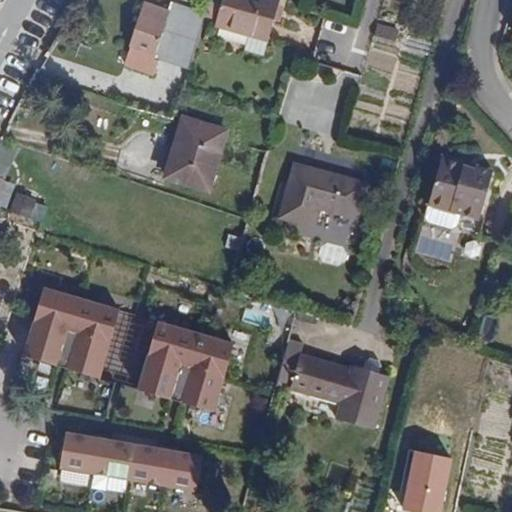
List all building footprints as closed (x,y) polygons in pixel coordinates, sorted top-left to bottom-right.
[(268,39),(278,0),(221,0),(214,25),(248,34),(268,39)] [(154,59),(169,10),(148,3),(128,66),(150,73),(154,59)] [(172,3),(169,10),(154,59),(189,73),(207,15),(172,3)] [(369,78),(392,82),(400,28),(376,24),(369,78)] [(264,56),(268,39),(248,34),(244,50),(264,56)] [(208,191),(226,131),(183,118),(165,178),(208,191)] [(0,178),(10,183),(26,150),(0,139),(0,178)] [(476,232),(494,167),(477,162),(474,167),(465,165),(461,160),(461,158),(446,154),(440,158),(428,201),(461,210),(458,222),(451,225),(476,232)] [(474,167),(477,162),(461,158),(461,160),(465,165),(474,167)] [(357,220),(367,185),(295,164),(279,217),(314,227),(320,209),(357,220)] [(11,218),(46,223),(48,201),(13,197),(11,218)] [(461,210),(428,201),(423,218),(451,225),(458,222),(461,210)] [(119,312),(43,289),(23,357),(99,380),(119,312)] [(137,391),(213,414),(233,347),(158,324),(137,391)] [(375,430),(390,376),(381,374),(382,366),(380,361),(370,358),(364,362),(363,369),(348,364),(348,367),(301,354),(303,344),(289,339),(276,387),(338,405),(334,418),(375,430)] [(195,492),(201,457),(66,435),(60,469),(195,492)]
